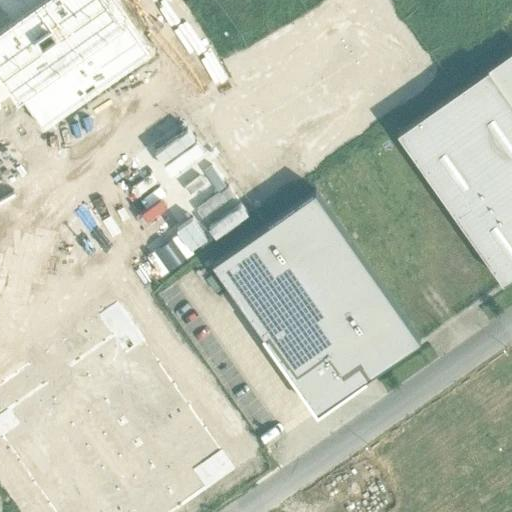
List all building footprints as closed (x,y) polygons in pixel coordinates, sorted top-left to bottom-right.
[(0,0),(0,104),(14,95),(41,133),(150,55),(110,0),(0,0)] [(174,0),(127,0),(126,1),(191,92),(224,69),(174,0)] [(511,49),(398,130),(504,280),(511,274),(511,49)] [(213,260),(266,335),(318,410),(354,384),(421,337),(316,188),(214,260),(213,260)] [(100,314),(0,385),(0,440),(51,511),(176,511),(225,478),(235,470),(120,308),(116,303),(100,314)]
